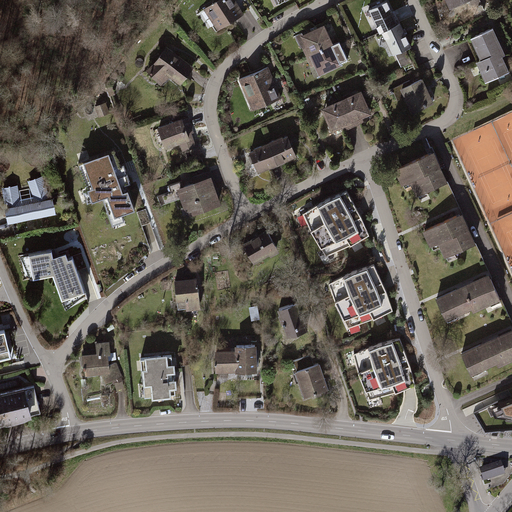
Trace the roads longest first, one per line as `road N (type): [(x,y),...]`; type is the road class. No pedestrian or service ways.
road 1 (tertiary): [(74,433),(218,420),(454,440)]
road 2 (residential): [(454,440),(368,158)]
road 3 (residential): [(337,0),(259,38),(216,75),(207,117),(246,218)]
road 4 (residential): [(246,218),(134,284),(50,367)]
road 5 (residential): [(368,158),(451,119),(458,107),(410,0)]
road 6 (residential): [(0,239),(8,286),(50,367)]
road 7 (residential): [(246,218),(368,158)]
